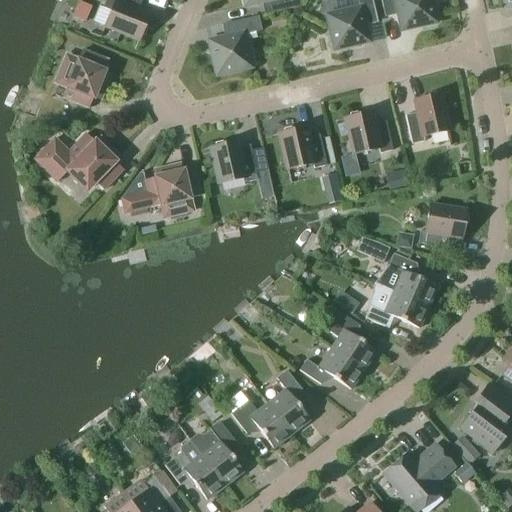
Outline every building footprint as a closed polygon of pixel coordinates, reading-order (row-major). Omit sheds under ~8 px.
[(141,0),(105,0),(102,8),(110,11),(104,26),(138,40),(148,15),(137,11),(141,0)] [(243,0),(245,5),(252,4),(267,0),(270,0),(273,13),(300,6),(298,0),(243,0)] [(375,14),(371,0),(356,0),(359,8),(326,16),(334,49),(368,42),(362,17),(375,14)] [(380,0),(382,8),(396,5),(401,30),(435,22),(429,0),(380,0)] [(511,0),(503,0),(506,10),(511,8),(511,0)] [(261,30),(258,16),(230,22),(233,36),(208,41),(216,75),(250,67),(242,35),(261,30)] [(107,61),(82,50),(77,61),(66,57),(55,83),(66,87),(62,98),(88,109),(107,61)] [(448,131),(440,95),(414,101),(417,113),(404,116),(411,144),(424,142),(423,137),(448,131)] [(373,124),(370,113),(345,119),(353,154),(378,149),(379,154),(392,151),(385,122),(373,124)] [(307,140),(304,128),(279,134),(287,170),(312,164),(313,169),(326,166),(319,137),(307,140)] [(60,171),(63,168),(86,191),(94,182),(103,190),(122,170),(85,134),(68,152),(54,138),(33,160),(56,182),(63,175),(60,171)] [(332,152),(329,138),(323,139),(327,153),(332,152)] [(239,154),(236,142),(210,148),(218,184),(244,178),(245,183),(257,180),(251,151),(239,154)] [(120,199),(124,214),(161,205),(164,217),(191,210),(188,199),(200,196),(193,169),(143,181),(141,173),(138,174),(120,199)] [(407,186),(403,170),(385,174),(389,190),(407,186)] [(465,212),(429,206),(424,231),(420,231),(418,243),(447,248),(449,236),(461,238),(465,212)] [(412,236),(399,234),(397,247),(410,249),(412,236)] [(385,261),(390,249),(373,241),(363,237),(357,249),(367,253),(385,261)] [(392,292),(427,308),(437,286),(411,275),(416,264),(393,254),(388,265),(401,271),(392,292)] [(418,329),(427,308),(392,292),(379,286),(364,319),(388,329),(393,318),(418,329)] [(347,295),(340,306),(352,314),(359,303),(347,295)] [(330,349),(363,371),(375,352),(352,336),(359,326),(338,312),(325,331),(337,339),(330,349)] [(363,371),(330,349),(318,368),(306,360),(299,371),(320,385),(327,374),(350,390),(363,371)] [(511,359),(500,375),(511,383),(511,359)] [(267,404),(291,435),(309,421),(292,399),(302,391),(286,371),(276,379),(285,390),(267,404)] [(511,403),(488,385),(478,399),(481,401),(460,429),(492,453),(511,426),(511,423),(506,418),(509,413),(511,415),(511,403)] [(222,415),(207,396),(197,404),(211,423),(222,415)] [(291,435),(267,404),(256,412),(247,401),(230,414),(246,434),(255,427),(273,449),(291,435)] [(188,441),(199,456),(200,455),(224,486),(243,472),(225,450),(235,442),(220,423),(202,436),(197,434),(188,441)] [(206,500),(224,486),(200,455),(199,456),(188,441),(180,447),(181,453),(164,466),(179,486),(189,478),(206,500)] [(479,457),(466,442),(456,451),(469,465),(479,457)] [(383,474),(416,511),(439,492),(432,483),(453,466),(435,445),(415,463),(407,454),(383,474)] [(474,474),(465,464),(453,475),(462,485),(474,474)] [(140,480),(121,493),(135,511),(163,511),(158,505),(168,497),(175,492),(161,472),(153,477),(143,485),(140,480)] [(135,511),(121,493),(103,506),(106,511),(105,511),(135,511)] [(377,511),(370,503),(359,511),(347,511),(345,509),(341,511),(377,511)]
